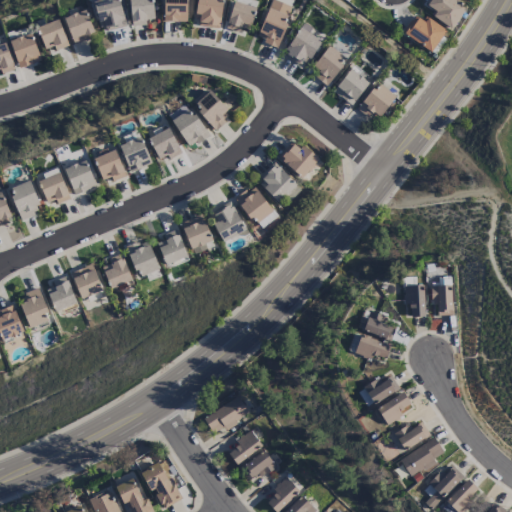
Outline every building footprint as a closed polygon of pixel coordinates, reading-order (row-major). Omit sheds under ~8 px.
[(125,27),(117,0),(100,0),(93,2),(101,33),(125,27)] [(129,0),(130,26),(145,26),(145,20),(152,20),(151,0),(129,0)] [(185,22),(186,0),(163,0),(163,22),(185,22)] [(218,28),(223,0),(196,0),(192,24),(218,28)] [(277,47),(287,24),(284,22),(290,7),(272,0),(271,0),(255,38),(277,47)] [(450,30),(465,7),(454,0),(429,0),(426,6),(435,12),(431,17),(450,30)] [(224,28),(238,33),(239,28),(248,31),(256,9),(234,1),(224,28)] [(71,43),(93,37),(85,11),(64,17),(71,43)] [(431,53),(445,30),(426,18),(423,23),(414,17),(403,35),(431,53)] [(67,47),(58,20),(36,28),(44,50),(53,46),(55,51),(67,47)] [(300,66),(305,57),(310,60),(320,40),(297,29),(283,57),(300,66)] [(40,62),(31,34),(9,41),(18,69),(40,62)] [(0,72),(1,75),(14,70),(5,43),(0,44),(0,72)] [(309,75),(327,86),(346,57),(328,46),(309,75)] [(368,83),(349,69),(332,92),(350,106),(368,83)] [(395,97),(377,83),(355,109),(368,120),(373,114),(378,118),(395,97)] [(191,104),(216,131),(226,121),(222,116),(228,111),(207,89),(191,104)] [(207,137),(191,109),(171,120),(187,148),(207,137)] [(168,160),(179,155),(170,129),(148,137),(157,160),(167,156),(168,160)] [(128,172),(150,166),(141,138),(120,144),(128,172)] [(279,159),(300,179),(318,159),(297,140),(279,159)] [(111,182),(125,177),(114,150),(93,158),(102,181),(109,178),(111,182)] [(63,169),(74,196),(95,187),(84,161),(63,169)] [(256,182),(277,203),(296,186),(275,164),(256,182)] [(56,201),(56,204),(68,201),(61,174),(38,180),(44,204),(56,201)] [(8,189),(20,220),(41,211),(28,181),(8,189)] [(275,218),(254,185),(235,198),(256,231),(275,218)] [(0,225),(11,221),(0,195),(0,194),(0,225)] [(222,244),(245,233),(230,202),(211,212),(216,222),(213,224),(222,244)] [(212,245),(201,215),(179,223),(191,253),(212,245)] [(187,256),(174,230),(162,236),(164,240),(154,244),(165,266),(187,256)] [(157,271),(148,240),(127,246),(136,278),(157,271)] [(110,265),(103,267),(108,288),(130,282),(123,254),(108,258),(110,265)] [(69,273),(80,300),(102,291),(91,264),(69,273)] [(52,311),(75,304),(67,279),(45,286),(52,311)] [(403,286),(404,305),(409,304),(410,317),(424,317),(422,285),(403,286)] [(429,286),(430,305),(437,305),(437,316),(451,315),(450,285),(429,286)] [(26,302),(19,304),(27,328),(47,323),(44,313),(46,313),(39,288),(23,293),(26,302)] [(0,309),(0,338),(1,341),(23,332),(12,305),(0,309)] [(394,326),(384,324),(386,316),(367,313),(363,334),(392,340),(394,326)] [(370,359),(371,355),(385,360),(389,346),(360,336),(354,354),(370,359)] [(399,391),(392,376),(379,382),(378,379),(363,386),(371,404),(399,391)] [(402,417),(398,411),(409,405),(403,393),(376,408),(385,426),(402,417)] [(248,415),(237,397),(202,419),(212,435),(223,428),(223,429),(248,415)] [(404,452),(429,436),(420,422),(411,428),(408,425),(393,435),(404,452)] [(235,465),(261,447),(250,431),(234,441),(238,446),(227,453),(235,465)] [(408,477),(435,465),(432,459),(442,454),(436,440),(398,457),(408,477)] [(249,478),(273,468),(267,453),(243,463),(249,478)] [(140,472),(162,510),(180,500),(157,462),(140,472)] [(463,478),(452,466),(443,474),(441,471),(421,489),(429,498),(424,503),(430,509),(463,478)] [(266,503),(273,511),(276,511),(298,492),(285,477),(271,489),(276,494),(266,503)] [(127,511),(152,511),(146,498),(141,501),(132,479),(116,486),(127,511)] [(459,511),(479,491),(466,479),(445,502),(455,511),(459,511)] [(119,511),(110,491),(88,501),(93,511),(119,511)] [(314,511),(315,511),(301,496),(283,511),(314,511)] [(501,511),(503,509),(486,500),(480,511),(501,511)]
